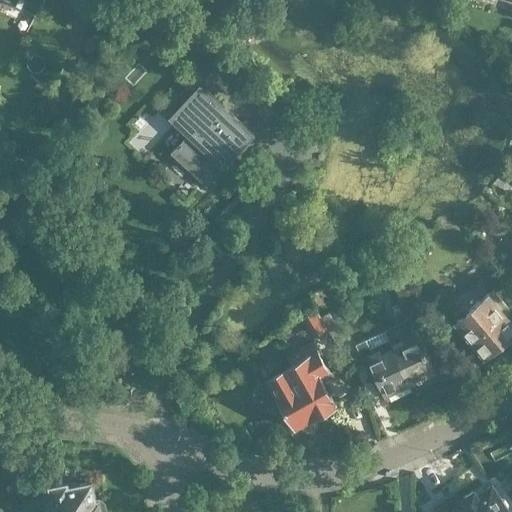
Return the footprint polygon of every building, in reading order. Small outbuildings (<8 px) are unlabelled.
[(9,0),(36,14),(43,0),(9,0)] [(167,43),(185,60),(210,32),(191,16),(167,43)] [(200,83),(168,118),(187,135),(170,153),(206,186),(255,134),(200,83)] [(394,286),(407,309),(419,301),(406,279),(394,286)] [(457,320),(473,339),(468,344),(478,356),(484,352),(485,354),(511,332),(511,318),(507,314),(511,309),(511,308),(495,289),(457,320)] [(298,319),(309,337),(327,327),(321,316),(317,308),(298,319)] [(321,316),(327,327),(337,344),(349,338),(333,309),(321,316)] [(386,330),(411,383),(436,371),(411,318),(386,330)] [(411,383),(386,330),(357,344),(364,359),(367,357),(385,395),(411,383)] [(288,356),(292,361),(268,375),(296,425),(336,403),(322,378),(331,372),(314,341),(288,356)] [(68,482),(51,486),(56,511),(108,511),(107,502),(105,502),(98,498),(95,498),(93,486),(92,481),(69,486),(68,482)] [(508,511),(509,511),(492,485),(482,492),(478,486),(451,503),(448,498),(435,506),(439,511),(438,511),(508,511)]
